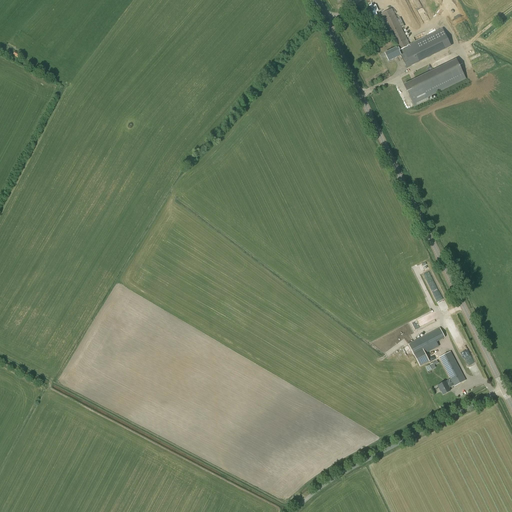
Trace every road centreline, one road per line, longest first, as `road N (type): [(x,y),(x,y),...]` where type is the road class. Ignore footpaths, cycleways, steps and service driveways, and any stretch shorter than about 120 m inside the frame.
road 1 (secondary): [(503,389),(316,0)]
road 2 (unclassified): [(294,511),(352,467),(503,389)]
